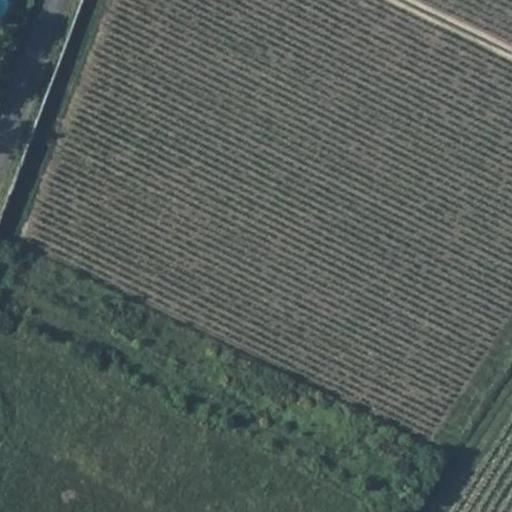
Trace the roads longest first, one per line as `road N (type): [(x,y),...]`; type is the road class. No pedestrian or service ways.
road 1 (unclassified): [(57,0),(0,154)]
road 2 (track): [(383,0),(511,59)]
